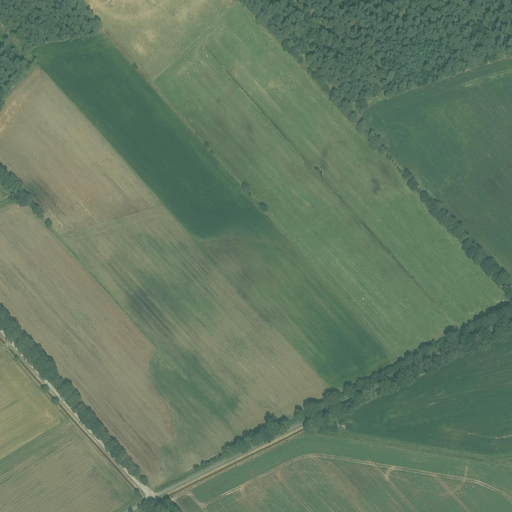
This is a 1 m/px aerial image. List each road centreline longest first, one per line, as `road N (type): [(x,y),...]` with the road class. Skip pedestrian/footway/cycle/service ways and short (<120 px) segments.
road 1 (unclassified): [(128,511),(511,318)]
road 2 (track): [(151,497),(0,329)]
